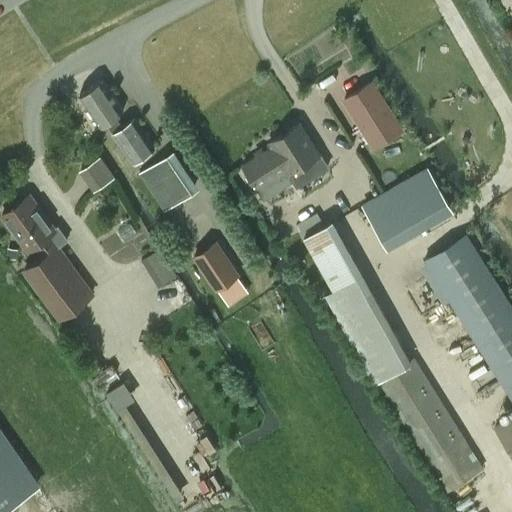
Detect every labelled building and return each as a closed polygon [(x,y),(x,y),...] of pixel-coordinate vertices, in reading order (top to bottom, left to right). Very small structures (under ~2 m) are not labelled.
[(101,124),(123,109),(103,78),(80,94),(101,124)] [(371,81),(344,98),(367,133),(394,116),(371,81)] [(106,121),(133,161),(154,146),(134,116),(122,124),(116,114),(106,121)] [(244,164),(259,189),(264,196),(293,178),(297,184),(328,165),(301,120),(273,137),(277,144),(244,164)] [(168,153),(140,171),(165,209),(192,190),(168,153)] [(101,156),(83,168),(96,187),(114,174),(101,156)] [(382,191),(362,203),(385,243),(405,231),(382,191)] [(58,246),(68,239),(58,226),(55,228),(30,194),(3,214),(28,249),(37,243),(45,254),(25,268),(60,317),(93,293),(58,246)] [(327,295),(379,378),(412,357),(331,219),(303,235),(335,290),(327,295)] [(191,255),(215,289),(216,290),(218,289),(238,275),(240,274),(240,273),(219,243),(216,238),(200,249),(191,255)] [(8,249),(7,256),(15,258),(16,250),(8,249)] [(414,356),(379,378),(432,463),(467,440),(414,356)] [(511,452),(511,415),(496,426),(511,452)] [(0,430),(0,511),(31,511),(45,503),(0,430)]
